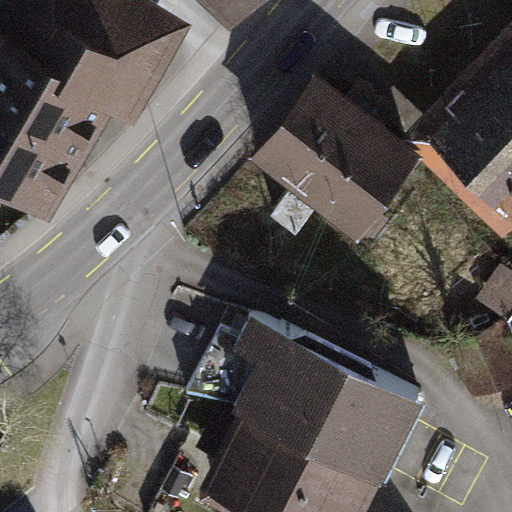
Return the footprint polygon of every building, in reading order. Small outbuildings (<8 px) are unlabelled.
[(119,0),(27,0),(6,37),(104,94),(117,102),(162,25),(119,0)] [(221,0),(231,10),(240,0),(221,0)] [(0,33),(0,170),(44,196),(104,94),(6,37),(0,33)] [(511,54),(440,130),(511,198),(511,54)] [(272,205),(283,214),(363,111),(315,74),(259,146),(296,175),(272,205)] [(318,192),(355,221),(411,148),(363,111),(283,214),(295,222),(318,192)] [(227,396),(241,398),(374,463),(378,465),(419,387),(279,318),(252,308),(240,331),(221,322),(188,385),(227,394),(227,396)] [(511,348),(499,319),(451,340),(471,386),(511,367),(511,348)] [(241,398),(227,396),(205,437),(227,449),(214,474),(252,494),(251,497),(278,511),(347,511),(374,463),(241,398)]
